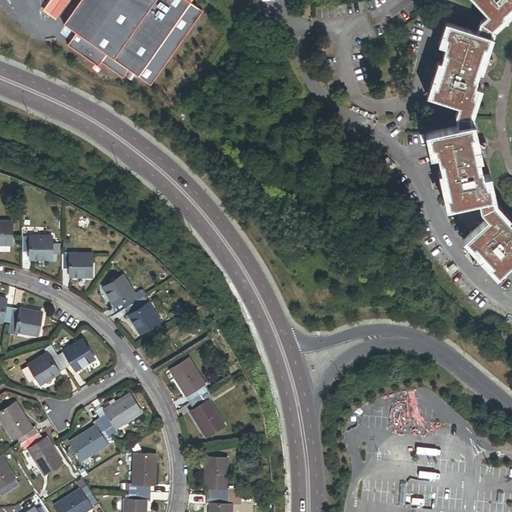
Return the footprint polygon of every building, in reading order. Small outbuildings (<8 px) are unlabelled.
[(52,0),(45,11),(58,20),(72,0),(52,0)] [(82,0),(65,26),(78,35),(69,47),(100,68),(102,64),(125,80),(131,72),(152,86),(205,11),(193,3),(195,0),(82,0)] [(511,0),(473,0),(488,15),(481,22),(478,32),(493,37),(496,28),(507,18),(505,16),(511,9),(511,0)] [(493,37),(478,32),(449,23),(445,36),(447,37),(444,46),(446,47),(444,53),(447,54),(444,63),(440,73),(437,85),(434,84),(430,97),(459,106),(455,116),(458,126),(472,123),(471,116),(477,96),(475,95),(478,87),(476,86),(478,79),(474,78),(485,48),(488,48),(493,37)] [(444,63),(438,61),(436,69),(437,69),(436,72),(440,73),(444,63)] [(474,135),(472,123),(458,126),(428,133),(431,147),(434,147),(436,155),(438,155),(440,162),(443,161),(445,171),(447,183),(450,194),(447,195),(450,207),(479,201),(493,198),(490,184),(487,184),(485,175),(484,176),(482,167),(479,168),(472,135),(474,135)] [(401,174),(394,164),(389,168),(397,177),(401,174)] [(495,204),(493,198),(479,201),(481,211),(488,218),(466,239),(475,248),(477,246),(485,255),(493,264),(491,266),(499,276),(511,264),(511,228),(509,224),(511,222),(495,204)] [(0,244),(12,244),(12,223),(0,222),(0,244)] [(31,228),(23,228),(23,252),(31,252),(31,259),(52,259),(52,246),(52,237),(31,237),(31,228)] [(475,248),(472,250),(478,257),(480,256),(482,258),(485,255),(477,246),(475,248)] [(93,254),(63,254),(63,270),(71,270),(71,277),(93,277),(93,254)] [(455,264),(449,269),(453,273),(459,268),(455,264)] [(126,308),(145,296),(142,291),(135,295),(124,276),(105,288),(116,306),(123,303),(126,308)] [(161,322),(145,296),(126,308),(142,334),(161,322)] [(0,322),(11,324),(14,309),(6,308),(7,300),(0,298),(0,322)] [(43,315),(14,309),(11,324),(18,325),(17,332),(39,336),(43,315)] [(83,341),(58,356),(66,369),(73,365),(77,371),(95,360),(83,341)] [(66,369),(58,356),(52,360),(48,354),(29,366),(30,368),(38,381),(41,385),(66,369)] [(190,404),(209,392),(205,385),(189,359),(171,370),(187,396),(186,397),(190,404)] [(38,381),(30,368),(25,371),(33,384),(38,381)] [(213,398),(209,392),(190,404),(194,410),(191,412),(207,437),(226,426),(210,400),(213,398)] [(100,418),(111,436),(118,432),(116,429),(141,413),(129,394),(116,403),(113,399),(109,402),(111,406),(104,410),(107,414),(100,418)] [(21,444),(39,433),(35,426),(32,428),(17,403),(0,413),(0,418),(13,440),(17,438),(21,444)] [(96,426),(70,442),(82,461),(107,445),(109,447),(116,443),(111,436),(100,418),(93,422),(96,426)] [(44,440),(39,433),(21,444),(25,451),(29,449),(45,474),(62,463),(46,438),(44,440)] [(129,491),(151,492),(151,484),(155,485),(157,455),(134,454),(133,484),(129,484),(129,491)] [(2,456),(0,457),(0,494),(1,496),(20,485),(2,456)] [(208,489),(208,496),(242,498),(242,490),(227,489),(228,459),(207,458),(206,470),(205,489),(208,489)] [(81,489),(55,505),(59,511),(85,511),(99,504),(83,478),(76,482),(81,489)] [(150,500),(151,492),(129,491),(128,500),(125,499),(124,511),(146,511),(147,500),(150,500)] [(242,498),(208,496),(207,504),(211,504),(211,511),(233,511),(233,505),(242,505),(242,498)]
